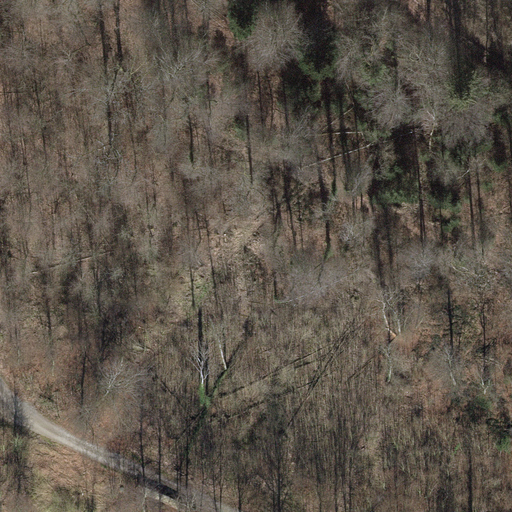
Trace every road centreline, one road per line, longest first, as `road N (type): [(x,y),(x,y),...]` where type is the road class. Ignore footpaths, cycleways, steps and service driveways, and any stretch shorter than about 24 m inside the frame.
road 1 (track): [(225,511),(0,411)]
road 2 (track): [(402,0),(511,74)]
